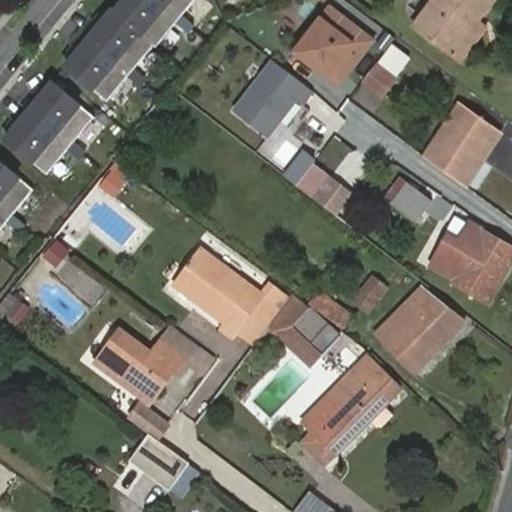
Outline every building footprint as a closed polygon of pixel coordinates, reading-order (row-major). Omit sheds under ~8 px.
[(97,97),(143,41),(145,42),(180,0),(110,0),(104,8),(102,6),(56,62),(97,97)] [(492,0),(435,0),(418,25),(450,49),(474,14),(481,18),(492,0)] [(456,53),(481,18),(474,14),(450,49),(456,53)] [(395,42),(381,60),(400,74),(414,55),(395,42)] [(381,60),(380,60),(364,82),(385,98),(402,76),(400,74),(381,60)] [(306,107),(317,93),(277,62),(237,113),(271,139),(300,102),(306,107)] [(0,138),(37,169),(84,113),(42,78),(0,129),(0,138)] [(469,107),(431,160),(469,188),(506,135),(469,107)] [(288,178),(300,187),(318,163),(306,154),(288,178)] [(0,213),(24,185),(0,165),(0,213)] [(119,196),(130,182),(116,170),(105,184),(119,196)] [(333,179),(317,200),(339,217),(355,196),(333,179)] [(412,185),(397,205),(420,223),(436,203),(412,185)] [(511,263),(508,261),(511,254),(511,249),(486,233),(473,225),(462,244),(451,237),(434,265),(457,280),(455,282),(491,304),(511,268),(511,263)] [(56,267),(68,249),(52,239),(40,257),(56,267)] [(199,251),(177,280),(203,299),(199,305),(226,324),(228,322),(251,290),(199,251)] [(72,253),(55,271),(91,304),(108,286),(72,253)] [(392,285),(378,273),(353,305),(366,316),(392,285)] [(203,299),(177,280),(173,285),(199,305),(203,299)] [(256,344),(293,294),(278,283),(265,300),(241,333),(256,344)] [(315,288),(306,304),(344,328),(354,312),(315,288)] [(251,290),(228,322),(241,333),(265,300),(251,290)] [(0,308),(0,313),(13,325),(28,309),(13,294),(0,308)] [(430,298),(385,344),(418,376),(462,329),(430,298)] [(310,308),(295,328),(328,354),(344,333),(310,308)] [(100,364),(124,382),(130,374),(135,379),(134,382),(157,399),(177,372),(179,374),(190,360),(165,341),(155,355),(123,331),(100,364)] [(361,431),(405,387),(389,371),(386,374),(369,358),(328,399),(306,420),(338,453),(361,431)] [(130,374),(124,382),(153,404),(157,399),(134,382),(135,379),(130,374)] [(161,439),(171,425),(144,405),(134,419),(155,435),(161,439)] [(173,427),(171,425),(161,439),(163,440),(173,427)] [(161,439),(155,435),(137,458),(175,486),(193,463),(161,439)] [(294,511),(335,511),(309,492),(294,511)]
